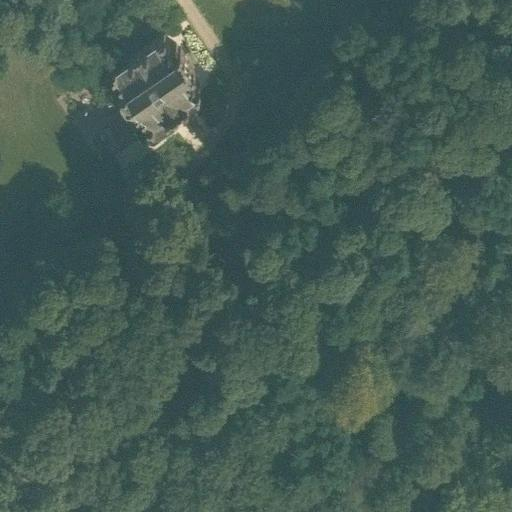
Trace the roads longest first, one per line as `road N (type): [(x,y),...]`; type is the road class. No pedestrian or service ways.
road 1 (track): [(511,109),(342,269),(181,439),(108,488),(0,470)]
road 2 (track): [(180,0),(240,92),(85,339),(0,415)]
